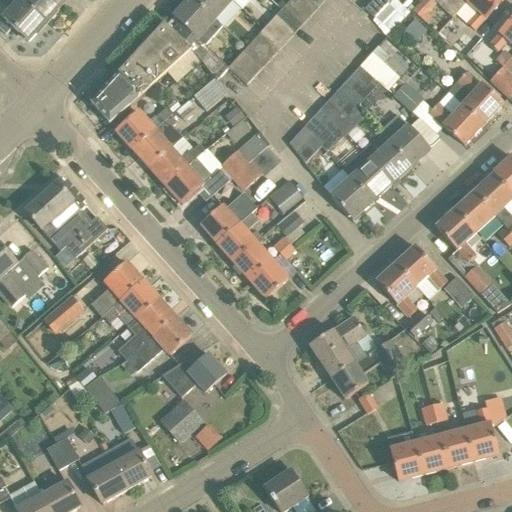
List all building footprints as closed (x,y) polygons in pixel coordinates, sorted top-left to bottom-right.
[(65,5),(59,0),(21,0),(21,1),(45,23),(56,11),(58,12),(65,5)] [(193,0),(191,0),(192,0),(174,19),(180,24),(198,41),(205,48),(223,28),(216,22),(217,21),(216,20),(193,0)] [(232,2),(230,0),(193,0),(216,20),(232,2)] [(292,0),(291,1),(311,18),(319,10),(308,0),(292,0)] [(308,0),(319,10),(326,1),(325,0),(308,0)] [(375,0),(365,11),(375,19),(392,0),(375,0)] [(437,5),(431,0),(423,0),(413,12),(427,24),(432,18),(429,15),(437,5)] [(472,0),(440,0),(458,16),(472,0)] [(505,0),(472,0),(458,16),(476,32),(505,0)] [(21,1),(4,20),(29,43),(37,35),(35,34),(45,23),(21,1)] [(284,10),(303,26),(311,18),(291,1),(284,10)] [(389,6),(377,20),(391,33),(403,19),(389,6)] [(276,18),(295,35),(303,26),(284,10),(276,18)] [(268,27),(287,44),(295,35),(276,18),(268,27)] [(428,33),(416,21),(405,32),(417,44),(428,33)] [(511,44),(511,23),(491,46),(499,54),(510,42),(511,44)] [(205,48),(198,41),(180,24),(172,32),(165,25),(123,70),(146,93),(167,74),(192,51),(201,62),(217,83),(229,70),(205,48)] [(253,44),(271,61),(287,44),(268,27),(253,44)] [(244,53),(263,70),(271,61),(253,44),(244,53)] [(176,84),(201,62),(192,51),(167,74),(176,84)] [(511,60),(511,58),(505,52),(496,62),(504,70),(511,60)] [(229,70),(247,87),(263,70),(244,53),(229,70)] [(362,67),(380,84),(391,73),(372,56),(362,67)] [(352,78),(371,94),(380,84),(362,67),(352,78)] [(91,105),(110,126),(146,93),(123,70),(91,105)] [(511,96),(511,78),(510,76),(503,70),(491,83),(509,100),(511,96)] [(459,84),(472,96),(463,107),(484,127),(504,106),(468,74),(459,84)] [(344,86),(363,103),(371,94),(352,78),(344,86)] [(193,100),(205,114),(227,96),(215,81),(193,100)] [(407,85),(405,87),(399,81),(389,92),(412,116),(425,102),(407,85)] [(356,112),(357,110),(357,109),(363,103),(344,86),(337,95),(356,112)] [(337,95),(329,103),(348,121),(356,112),(337,95)] [(371,97),(363,104),(369,111),(377,104),(371,97)] [(322,111),(341,128),(347,121),(348,121),(329,103),(322,111)] [(465,148),(484,127),(463,107),(453,118),(439,105),(430,115),(465,148)] [(233,128),(245,119),(238,109),(226,118),(233,128)] [(167,110),(158,118),(164,125),(172,118),(173,116),(167,110)] [(322,111),(314,120),(333,137),(339,130),(341,128),(322,111)] [(155,132),(138,114),(117,133),(133,151),(155,132)] [(174,128),(178,125),(172,118),(164,125),(155,132),(133,151),(150,170),(172,151),(184,140),(174,128)] [(327,153),(338,143),(333,137),(314,120),(305,129),(325,146),(322,148),(327,153)] [(345,137),(355,128),(347,121),(341,128),(339,130),(345,137)] [(409,127),(390,145),(389,145),(411,170),(431,152),(409,127)] [(290,146),(306,165),(322,148),(325,146),(305,129),(290,146)] [(240,151),(252,164),(263,154),(268,149),(257,137),(240,151)] [(362,155),(370,164),(392,187),(411,170),(389,145),(390,145),(382,137),(362,155)] [(206,153),(200,146),(191,154),(189,152),(181,160),(172,151),(150,170),(166,188),(197,160),(206,153)] [(240,151),(221,168),(232,181),(252,164),(240,151)] [(392,187),(370,164),(362,155),(343,171),(351,180),(373,205),(392,187)] [(183,206),(199,192),(213,178),(197,160),(166,188),(183,206)] [(511,160),(494,177),(511,196),(511,160)] [(243,194),(263,176),(252,164),(232,181),(243,194)] [(511,219),(504,211),(511,203),(511,196),(494,177),(475,194),(496,218),(507,229),(511,235),(511,219)] [(373,205),(351,180),(331,199),(353,223),(373,205)] [(82,212),(87,207),(64,181),(26,214),(41,231),(61,253),(67,248),(77,260),(109,231),(98,219),(92,223),(82,212)] [(304,200),(293,187),(289,182),(270,198),(274,203),(284,216),(304,200)] [(396,216),(411,201),(395,185),(380,199),(396,216)] [(475,194),(456,212),(477,235),(496,218),(475,194)] [(252,216),(257,211),(244,196),(226,211),(223,208),(201,227),(218,246),(252,216)] [(477,235),(456,212),(436,229),(456,251),(468,264),(476,257),(466,246),(477,235)] [(294,213),(278,225),(287,237),(303,225),(294,213)] [(252,216),(218,246),(234,264),(256,245),(247,234),(259,223),(252,216)] [(499,236),(511,250),(511,248),(511,235),(507,229),(499,236)] [(262,238),(256,233),(251,237),(257,243),(262,238)] [(284,239),(274,249),(280,256),(290,246),(284,239)] [(18,266),(0,245),(0,295),(12,309),(26,297),(7,275),(18,266)] [(256,245),(234,264),(251,283),(273,263),(256,245)] [(290,246),(280,256),(287,262),(297,253),(290,246)] [(416,248),(396,266),(417,289),(428,279),(439,291),(448,284),(416,248)] [(49,269),(33,252),(22,262),(37,279),(49,269)] [(289,281),(273,263),(251,283),(267,301),(289,281)] [(102,319),(143,283),(127,264),(105,284),(115,294),(95,311),(102,319)] [(396,266),(377,284),(409,319),(417,312),(411,306),(422,295),(417,289),(396,266)] [(497,291),(475,267),(464,277),(486,302),(497,291)] [(458,278),(444,290),(462,311),(476,298),(458,278)] [(159,301),(143,283),(102,319),(103,320),(105,318),(110,325),(119,317),(128,329),(129,328),(159,301)] [(83,314),(71,300),(45,321),(57,336),(83,314)] [(127,362),(175,319),(159,301),(129,328),(137,338),(119,353),(127,362)] [(436,310),(431,315),(439,324),(444,319),(436,310)] [(434,323),(429,317),(411,334),(416,340),(434,323)] [(511,332),(503,318),(491,326),(507,351),(511,348),(511,332)] [(175,319),(127,362),(137,374),(165,351),(171,357),(192,338),(175,319)] [(357,344),(367,338),(355,319),(310,348),(332,381),(356,365),(366,358),(357,344)] [(0,343),(0,344),(11,334),(0,320),(0,343)] [(17,342),(11,334),(0,344),(7,351),(17,342)] [(438,349),(429,340),(421,348),(430,357),(438,349)] [(373,355),(367,359),(366,358),(356,365),(357,365),(364,376),(379,365),(390,383),(410,370),(392,342),(373,355)] [(209,356),(190,373),(184,366),(163,378),(183,400),(198,386),(206,394),(227,376),(209,356)] [(65,361),(60,363),(63,370),(68,367),(65,361)] [(364,376),(357,365),(356,365),(332,381),(346,401),(370,385),(364,376)] [(77,379),(86,390),(93,384),(84,373),(77,379)] [(86,390),(77,379),(76,378),(67,383),(77,402),(90,395),(86,390)] [(90,395),(94,401),(107,392),(98,380),(86,390),(90,395)] [(370,395),(359,401),(369,416),(379,410),(370,395)] [(492,429),(507,420),(502,400),(486,403),(487,410),(477,413),(482,429),(467,433),(474,463),(500,456),(492,429)] [(186,403),(161,424),(179,445),(204,423),(186,403)] [(433,409),(437,424),(449,421),(445,406),(433,409)] [(123,408),(113,414),(125,436),(136,430),(123,408)] [(433,409),(422,411),(426,427),(437,424),(433,409)] [(208,452),(222,440),(209,425),(195,436),(208,452)] [(97,438),(87,429),(80,438),(90,446),(97,438)] [(441,440),(449,470),(474,463),(467,433),(441,440)] [(68,440),(57,446),(69,467),(80,461),(68,440)] [(416,446),(424,476),(449,470),(441,440),(416,446)] [(69,467),(57,446),(48,452),(60,473),(69,467)] [(416,446),(391,452),(399,483),(424,476),(416,446)] [(139,453),(113,467),(128,492),(153,478),(139,453)] [(113,467),(89,480),(103,506),(128,492),(113,467)] [(291,472),(264,490),(275,507),(278,511),(291,511),(294,510),(294,511),(315,511),(308,500),(308,499),(291,472)] [(0,476),(0,501),(2,504),(11,499),(12,499),(11,497),(0,476)] [(50,511),(42,498),(34,483),(11,497),(12,499),(11,499),(18,511),(17,511),(50,511)] [(68,483),(42,498),(50,511),(76,511),(82,509),(68,483)]
